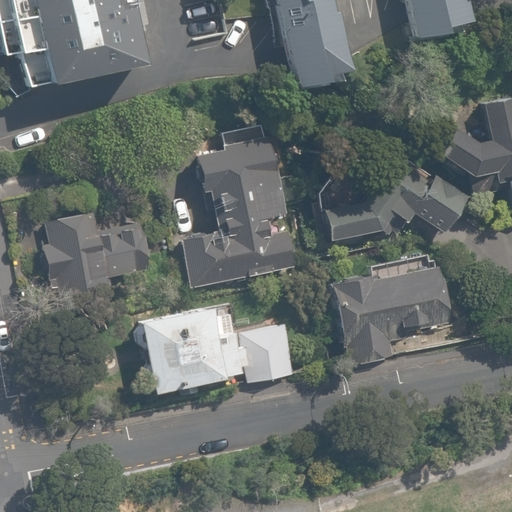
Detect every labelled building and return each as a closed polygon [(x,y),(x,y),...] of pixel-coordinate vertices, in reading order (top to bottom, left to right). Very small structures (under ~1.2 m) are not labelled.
[(0,0),(0,54),(14,52),(21,86),(136,62),(129,26),(144,23),(139,0),(0,0)] [(269,0),(286,83),(315,77),(314,73),(342,68),(330,9),(326,10),(323,0),(269,0)] [(400,0),(407,35),(436,29),(435,24),(463,18),(459,0),(400,0)] [(511,211),(511,111),(509,96),(477,102),(484,139),(472,141),(449,126),(433,152),(467,174),(471,194),(504,188),(509,212),(511,211)] [(175,236),(185,285),(288,264),(280,228),(274,229),(271,213),(278,212),(262,135),(188,150),(196,189),(203,188),(211,226),(186,232),(187,234),(175,236)] [(318,208),(324,238),(376,228),(379,224),(392,232),(406,211),(437,231),(460,195),(425,173),(419,182),(396,168),(390,145),(376,146),(381,162),(364,165),(369,181),(357,199),(318,208)] [(53,285),(59,313),(107,304),(101,275),(145,266),(136,219),(91,228),(87,210),(40,219),(44,242),(38,243),(47,286),(53,285)] [(340,344),(345,363),(389,353),(386,338),(401,334),(400,328),(441,319),(427,254),(362,268),(362,271),(352,273),(352,271),(337,274),(338,277),(323,280),(337,344),(340,344)] [(133,307),(148,388),(219,375),(218,372),(235,369),(234,363),(241,362),(237,344),(234,345),(225,300),(210,303),(209,293),(133,307)] [(182,511),(173,470),(106,485),(112,511),(182,511)] [(418,499),(384,508),(385,511),(451,511),(445,485),(416,492),(418,499)]
